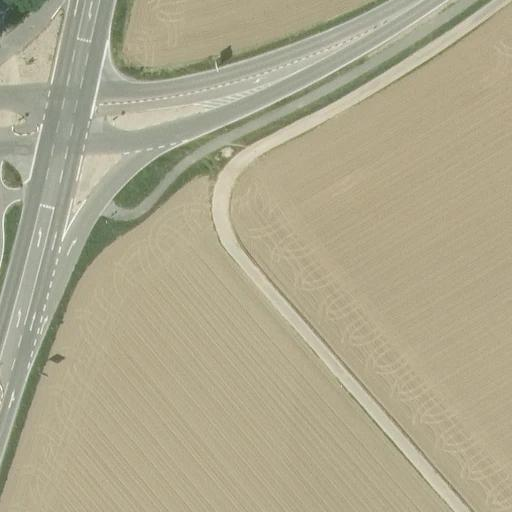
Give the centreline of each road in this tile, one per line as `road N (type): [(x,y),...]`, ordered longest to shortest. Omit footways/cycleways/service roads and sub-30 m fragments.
road 1 (track): [(497,0),(345,103),(234,165),(220,199),(227,243),(459,511)]
road 2 (secondary): [(21,305),(125,166),(230,100)]
road 3 (tertiary): [(230,100),(424,0)]
road 4 (secondary): [(21,305),(67,109)]
road 5 (tertiary): [(67,109),(230,100)]
